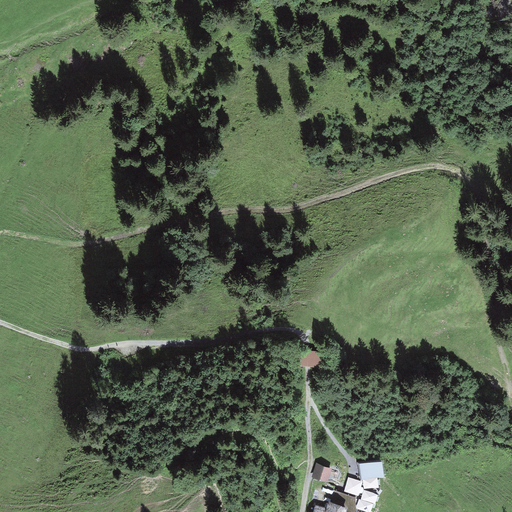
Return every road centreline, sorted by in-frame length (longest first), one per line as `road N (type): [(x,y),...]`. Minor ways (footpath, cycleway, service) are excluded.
road 1 (track): [(511,401),(498,341),(488,209),(475,183),(453,168),(393,173),(305,207),(206,213),(79,244),(0,229)]
road 2 (track): [(353,470),(308,401),(298,332),(73,349),(0,322)]
